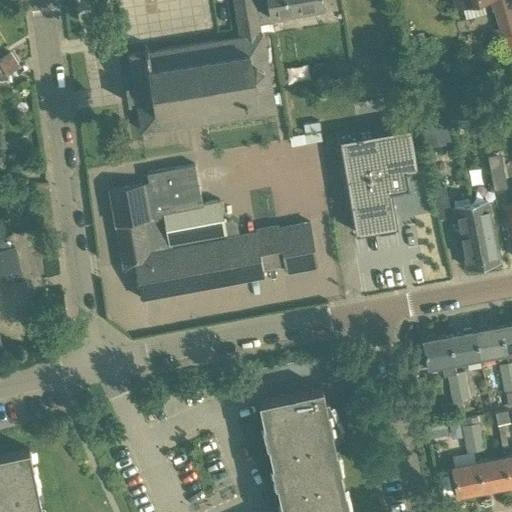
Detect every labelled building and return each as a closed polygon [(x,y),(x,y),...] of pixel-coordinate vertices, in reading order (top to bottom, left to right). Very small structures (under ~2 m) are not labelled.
[(270,16),(266,0),(233,0),(239,36),(259,33),(258,25),(271,22),(270,16)] [(266,0),(270,16),(323,6),(322,0),(266,0)] [(511,0),(490,0),(498,26),(490,29),(492,37),(502,35),(511,32),(511,0)] [(239,36),(141,52),(128,54),(140,131),(274,109),(261,32),(259,33),(239,36)] [(511,46),(511,32),(502,35),(506,48),(511,46)] [(347,68),(344,47),(330,50),(334,70),(347,68)] [(0,77),(6,77),(6,72),(18,64),(10,52),(0,58),(0,77)] [(401,83),(387,87),(394,116),(408,113),(401,83)] [(511,100),(502,103),(504,113),(511,110),(511,109),(511,106),(511,100)] [(463,114),(466,126),(467,129),(479,127),(475,112),(463,114)] [(423,144),(450,138),(445,118),(419,124),(423,144)] [(339,137),(356,231),(398,223),(391,188),(409,185),(405,167),(417,165),(409,123),(339,137)] [(148,182),(109,189),(123,269),(135,267),(140,298),(263,274),(262,268),(283,264),(284,270),(317,264),(309,222),(277,228),(276,225),(255,229),(255,232),(238,235),(236,225),(230,221),(223,222),(219,200),(201,203),(194,164),(146,173),(148,182)] [(506,186),(503,169),(489,172),(492,189),(506,186)] [(444,185),(430,187),(437,218),(450,215),(444,185)] [(487,200),(470,203),(481,264),(498,261),(487,200)] [(481,264),(470,203),(454,206),(464,267),(481,264)] [(14,247),(0,250),(0,343),(0,344),(0,343),(0,281),(21,277),(14,247)] [(511,322),(500,325),(505,352),(511,350),(511,322)] [(478,329),(474,329),(479,356),(505,352),(500,325),(485,327),(485,325),(477,326),(478,329)] [(463,332),(448,334),(453,361),(479,356),(474,329),(470,330),(470,328),(462,329),(463,332)] [(427,366),(429,366),(430,373),(452,369),(451,362),(453,361),(448,334),(434,337),(434,335),(426,336),(427,338),(424,339),(424,338),(422,339),(423,343),(414,345),(418,367),(427,366)] [(510,374),(511,373),(511,362),(501,364),(503,379),(511,378),(510,374)] [(221,368),(213,369),(215,377),(223,375),(221,368)] [(467,386),(464,371),(450,374),(452,384),(459,383),(460,387),(467,386)] [(511,388),(511,373),(510,374),(511,378),(503,379),(505,390),(511,388)] [(469,396),(467,386),(460,387),(459,383),(452,384),(454,399),(462,398),(464,412),(470,411),(468,397),(469,396)] [(327,397),(324,399),(321,385),(258,399),(282,511),(348,511),(332,436),(342,432),(327,397)] [(509,422),(507,410),(494,413),(497,425),(502,449),(508,448),(503,423),(509,422)] [(480,433),(478,422),(463,425),(466,440),(474,438),(473,434),(480,433)] [(483,447),(480,433),(473,434),(474,438),(466,440),(468,450),(483,447)] [(42,511),(28,448),(0,454),(0,511),(42,511)] [(511,482),(511,453),(503,456),(509,483),(511,482)] [(509,483),(503,456),(478,461),(484,488),(509,483)] [(484,488),(478,461),(451,466),(457,493),(458,493),(459,499),(473,496),(472,490),(484,488)]
